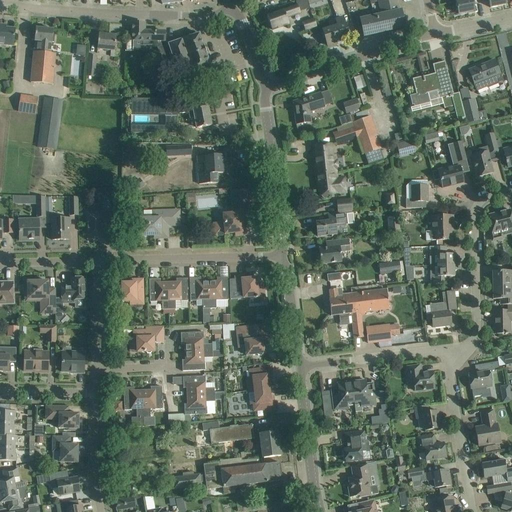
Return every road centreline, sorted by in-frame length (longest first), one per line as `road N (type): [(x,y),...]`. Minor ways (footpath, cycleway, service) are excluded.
road 1 (residential): [(230,9),(189,16),(0,5)]
road 2 (residential): [(100,261),(286,256)]
road 3 (residential): [(469,347),(477,330),(476,206),(511,190)]
road 4 (residential): [(266,87),(433,33)]
road 5 (residential): [(472,511),(450,369),(469,347)]
road 6 (residential): [(299,368),(469,347)]
road 7 (tertiary): [(286,256),(266,87)]
road 8 (tertiary): [(318,511),(299,368)]
